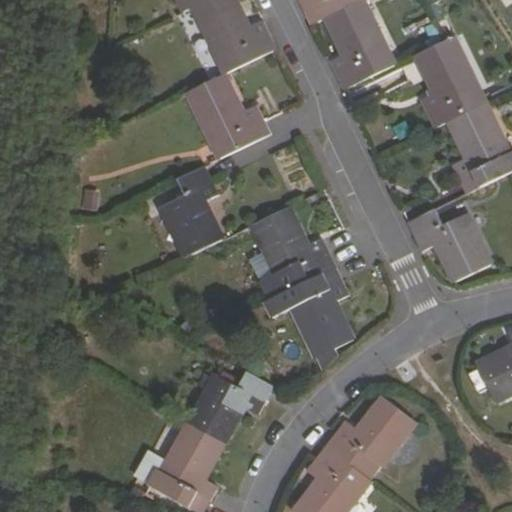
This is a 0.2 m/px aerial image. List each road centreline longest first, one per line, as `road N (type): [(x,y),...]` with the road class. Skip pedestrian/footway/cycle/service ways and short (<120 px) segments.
road 1 (residential): [(435,321),(279,0)]
road 2 (residential): [(254,511),(302,424),(349,375),(435,321)]
